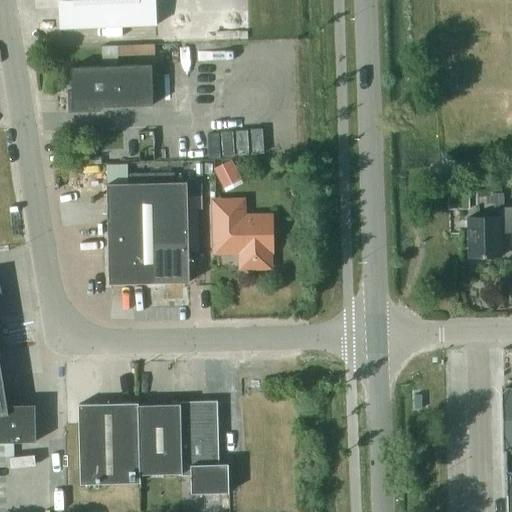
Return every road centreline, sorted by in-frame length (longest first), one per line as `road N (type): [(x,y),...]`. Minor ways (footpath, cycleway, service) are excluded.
road 1 (unclassified): [(376,335),(110,341),(80,337),(61,323),(3,0)]
road 2 (unknown): [(321,0),(336,336)]
road 3 (tertiary): [(376,335),(365,0)]
road 4 (tertiary): [(382,511),(376,335)]
road 5 (unclassified): [(376,335),(511,332)]
